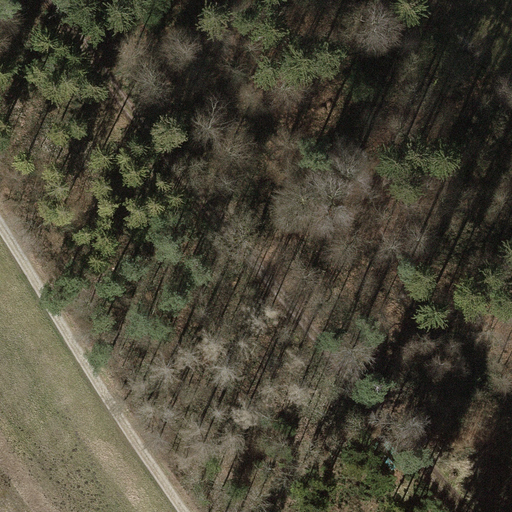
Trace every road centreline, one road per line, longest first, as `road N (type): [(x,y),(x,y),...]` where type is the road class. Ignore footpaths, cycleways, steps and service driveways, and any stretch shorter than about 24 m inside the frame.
road 1 (track): [(51,0),(241,257),(486,511)]
road 2 (track): [(0,224),(184,511)]
